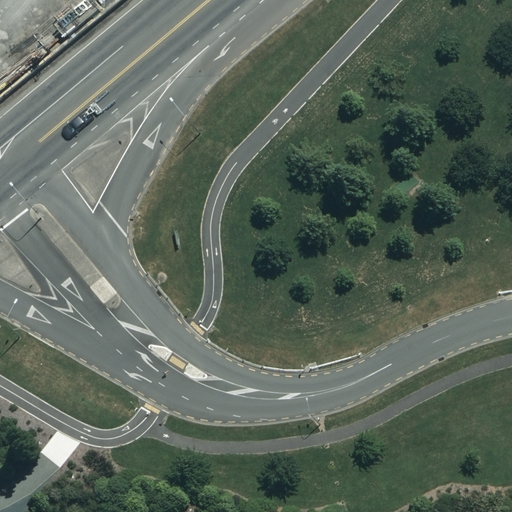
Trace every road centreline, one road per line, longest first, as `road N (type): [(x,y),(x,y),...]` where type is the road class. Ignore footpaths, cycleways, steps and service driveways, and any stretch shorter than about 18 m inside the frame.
road 1 (secondary): [(231,0),(126,188),(115,224),(115,271)]
road 2 (residential): [(115,271),(187,346),(261,383),(311,394)]
road 3 (secondary): [(206,0),(22,142)]
road 4 (residential): [(150,377),(0,208)]
road 5 (residential): [(511,316),(311,394)]
road 6 (secondary): [(150,377),(0,295)]
road 7 (residential): [(311,394),(269,407),(231,406),(150,377)]
road 8 (residential): [(22,142),(115,271)]
